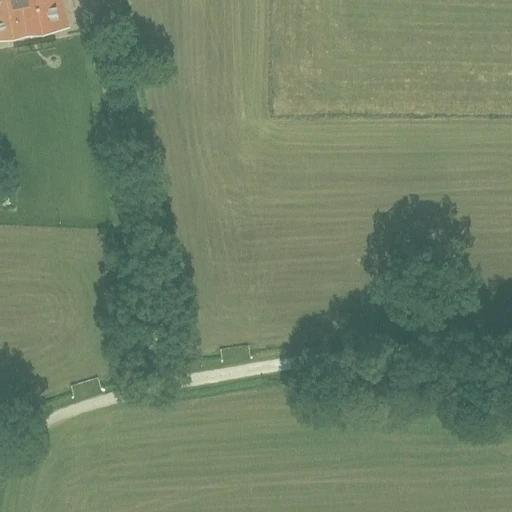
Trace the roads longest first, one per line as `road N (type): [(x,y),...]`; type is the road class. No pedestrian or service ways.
road 1 (track): [(175,380),(163,372),(150,335),(94,0)]
road 2 (track): [(511,341),(175,380)]
road 3 (track): [(175,380),(31,430),(17,450),(6,511)]
